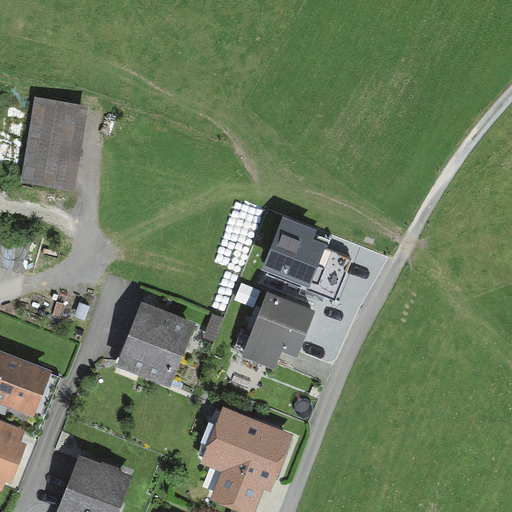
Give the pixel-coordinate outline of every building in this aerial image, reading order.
[(76,110),(39,103),(25,179),(70,187),(83,118),(75,116),(76,110)] [(316,231),(282,217),(261,270),(309,290),(327,245),(313,240),(316,231)] [(309,313),(270,298),(248,354),(273,364),(281,345),(295,350),(309,313)] [(189,326),(144,309),(123,363),(168,380),(189,326)] [(47,375),(0,356),(0,398),(32,412),(47,375)] [(286,436),(225,413),(207,460),(228,468),(216,498),(249,510),(261,481),(268,483),(286,436)] [(20,435),(0,427),(0,485),(0,486),(20,435)] [(114,511),(126,479),(79,462),(61,511),(114,511)]
